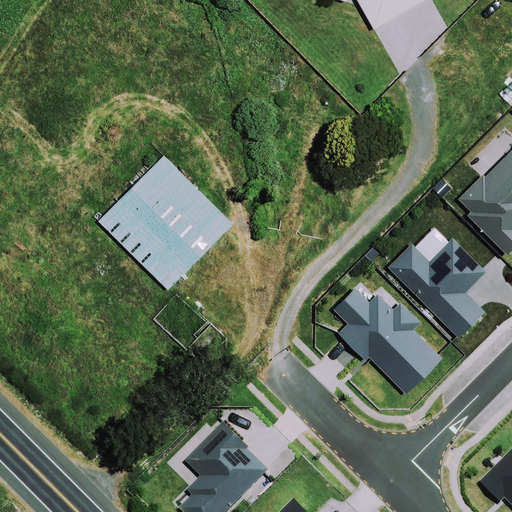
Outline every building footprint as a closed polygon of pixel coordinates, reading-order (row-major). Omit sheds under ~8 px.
[(341,0),(345,1),(347,0),(357,0),(373,29),(424,0),(341,0)] [(511,149),(485,175),(483,173),(460,196),(473,209),(469,213),(508,251),(511,247),(511,149)] [(232,224),(225,217),(200,193),(163,157),(99,222),(168,289),(232,224)] [(413,242),(389,265),(458,334),(484,309),(465,289),(486,269),(453,236),(430,259),(413,242)] [(355,286),(335,306),(350,321),(340,330),(366,356),(369,353),(407,390),(442,356),(413,327),(420,321),(400,301),(394,308),(378,292),(369,301),(355,286)] [(183,505),(189,511),(224,511),(269,468),(248,447),(249,445),(226,422),(188,459),(204,474),(189,489),(194,494),(183,505)] [(511,451),(483,480),(502,499),(507,494),(511,499),(511,451)] [(309,511),(296,498),(281,511),(309,511)]
